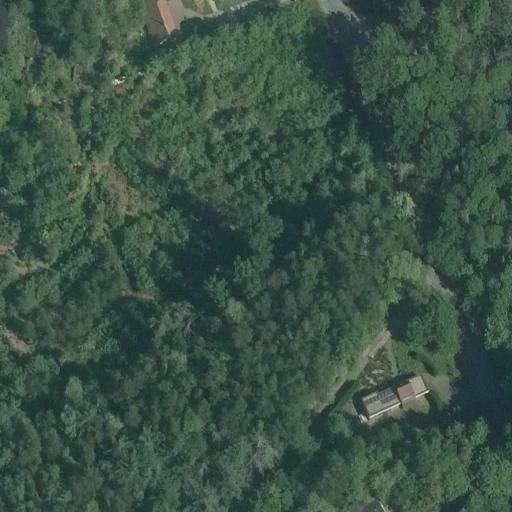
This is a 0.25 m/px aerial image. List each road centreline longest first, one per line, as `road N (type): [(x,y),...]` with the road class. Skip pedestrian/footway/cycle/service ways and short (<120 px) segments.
road 1 (residential): [(443,280),(236,511)]
road 2 (residential): [(443,280),(347,28)]
road 3 (residential): [(511,429),(443,280)]
road 4 (residential): [(347,28),(469,0)]
